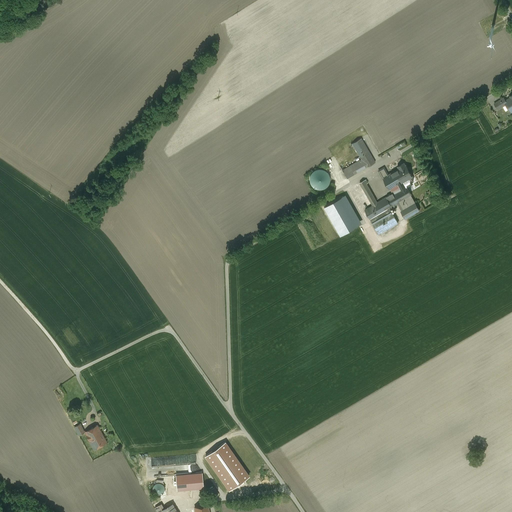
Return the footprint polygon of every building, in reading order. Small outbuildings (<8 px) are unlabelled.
[(503,98),(494,103),(498,109),(506,104),(505,101),(503,98)] [(375,162),(361,138),(352,144),(361,159),(366,167),(375,162)] [(361,159),(342,170),(340,167),(347,178),(366,167),(361,159)] [(388,175),(383,177),(383,178),(390,189),(412,176),(410,172),(411,170),(410,169),(408,168),(408,169),(406,164),(405,165),(404,163),(397,167),(398,169),(388,175)] [(388,175),(384,167),(379,170),(383,178),(383,177),(388,175)] [(310,183),(312,186),(315,188),(317,189),(321,189),(324,188),(326,187),(328,184),(330,181),(330,178),(329,175),(327,172),(324,170),(321,169),(317,169),(314,170),(312,172),(310,175),(310,177),(309,180),(310,183)] [(412,176),(390,189),(392,193),(386,197),(392,207),(398,204),(397,203),(411,195),(411,194),(407,187),(412,184),(411,181),(413,180),(413,178),(412,176)] [(377,202),(364,180),(360,183),(372,205),(365,209),(379,234),(398,223),(390,208),(392,207),(386,197),(377,202)] [(411,195),(397,203),(398,204),(402,211),(415,203),(411,195)] [(402,211),(405,218),(419,209),(415,203),(402,211)] [(84,432),(80,423),(74,426),(79,435),(84,432)] [(97,425),(85,431),(94,448),(106,442),(97,425)] [(206,475),(175,471),(172,495),(190,498),(192,486),(186,485),(187,483),(204,485),(206,475)] [(159,483),(158,482),(156,483),(155,484),(154,484),(153,485),(153,486),(152,487),(152,488),(152,489),(152,490),(153,490),(153,491),(153,492),(154,493),(155,493),(155,494),(156,494),(157,494),(159,494),(160,494),(161,494),(162,493),(163,492),(163,491),(164,491),(164,490),(164,489),(164,488),(164,487),(164,486),(163,485),(163,484),(162,484),(161,483),(160,483),(159,483)] [(214,487),(209,491),(213,497),(218,494),(214,487)] [(177,511),(172,503),(162,509),(159,504),(155,507),(157,511),(177,511)]
